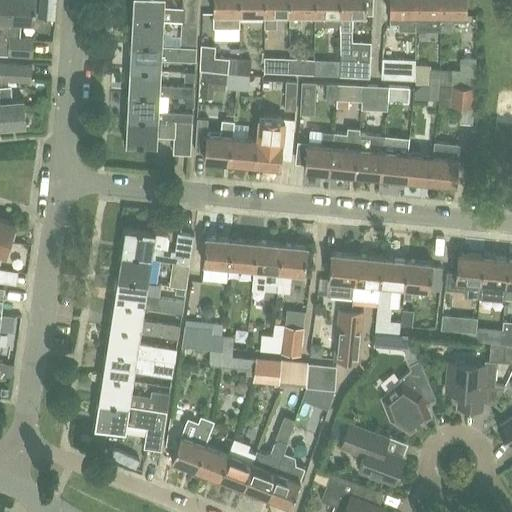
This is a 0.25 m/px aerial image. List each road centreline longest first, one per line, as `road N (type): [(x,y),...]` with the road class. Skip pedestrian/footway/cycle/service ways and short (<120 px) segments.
road 1 (residential): [(511,223),(61,181)]
road 2 (residential): [(23,443),(61,181)]
road 3 (residential): [(200,511),(23,443)]
road 4 (residential): [(61,181),(77,0)]
road 5 (residential): [(420,488),(437,444),(452,436),(478,446),(481,484)]
